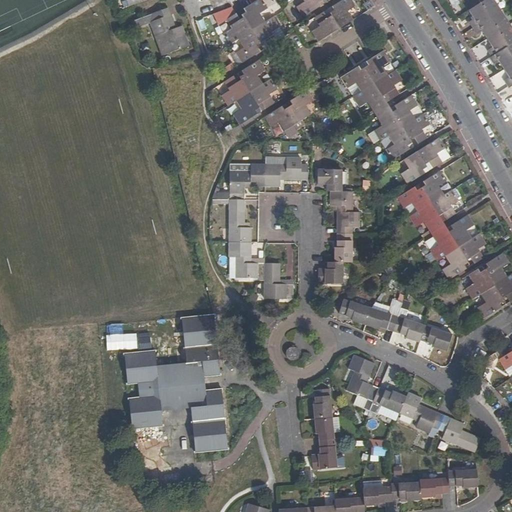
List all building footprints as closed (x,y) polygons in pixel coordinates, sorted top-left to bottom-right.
[(262,0),(257,0),(244,9),(246,12),(241,15),(243,17),(239,20),(236,14),(226,20),(231,28),(223,33),(230,44),(238,39),(243,47),(235,52),(241,63),(259,52),(257,48),(261,45),(259,43),(264,40),(268,46),(277,41),(272,32),(280,27),(273,16),(265,21),(259,13),(267,8),(262,0)] [(295,7),(302,18),(319,6),(317,3),(321,0),(327,0),(328,1),(329,0),(302,0),(303,2),(295,7)] [(318,42),(353,20),(347,11),(356,5),(352,0),(341,0),(332,6),(334,10),(329,13),(331,15),(327,18),(323,11),(313,18),(319,26),(311,31),(318,42)] [(483,0),(480,2),(469,9),(475,18),(470,22),(473,27),(500,9),(494,0),(483,0)] [(168,8),(141,17),(144,25),(150,23),(155,36),(161,34),(168,53),(189,46),(184,31),(177,34),(168,8)] [(500,9),(473,27),(478,35),(483,31),(487,38),(509,24),(500,9)] [(195,21),(199,31),(206,29),(203,18),(195,21)] [(511,27),(509,24),(487,38),(492,46),(488,49),(492,56),(511,42),(511,27)] [(511,42),(492,56),(490,57),(494,64),(499,61),(504,69),(511,63),(511,42)] [(360,91),(352,97),(359,107),(367,102),(381,126),(373,130),(380,141),(388,136),(393,145),(385,150),(392,160),(409,149),(407,146),(411,143),(409,140),(414,137),(418,144),(427,138),(422,129),(430,124),(423,114),(415,119),(409,110),(418,105),(411,95),(394,106),(396,110),(392,112),(384,99),(387,96),(390,100),(399,94),(394,85),(402,80),(395,69),(387,74),(382,66),(390,61),(383,50),(366,62),(368,65),(360,70),(357,67),(340,78),(347,89),(355,83),(360,91)] [(232,114),(239,125),(257,114),(255,110),(259,108),(257,105),(261,102),(265,109),(274,103),(269,94),(277,89),(270,78),(262,84),(257,75),(265,70),(258,60),(237,73),(241,80),(237,82),(233,75),(224,81),(229,90),(221,95),(227,106),(236,101),(241,109),(232,114)] [(347,89),(352,97),(360,91),(355,83),(347,89)] [(307,90),(298,95),(289,101),(292,104),(283,110),(281,106),(263,117),(270,128),(278,123),(284,131),(311,114),(305,106),(314,100),(307,90)] [(445,148),(438,137),(403,160),(408,168),(400,174),(407,184),(424,173),(422,170),(426,167),(425,164),(429,161),(433,168),(442,162),(437,154),(445,148)] [(307,180),(307,165),(300,165),(300,158),(285,158),(285,164),(265,164),(265,187),(279,187),(280,180),(282,180),(307,180)] [(265,187),(265,164),(230,164),(229,199),(244,200),(244,195),(244,187),(265,187)] [(330,185),(330,191),(341,191),(341,170),(317,169),(317,184),(330,185)] [(416,190),(413,186),(396,197),(403,208),(411,203),(416,212),(409,217),(415,227),(423,222),(438,245),(430,250),(436,261),(444,255),(450,264),(442,269),(448,280),(465,269),(463,265),(468,263),(466,260),(470,257),(474,264),(483,258),(478,249),(486,244),(479,234),(471,239),(466,230),(474,225),(467,214),(450,225),(453,229),(448,231),(440,219),(445,216),(447,219),(456,213),(450,205),(458,200),(452,189),(443,194),(438,186),(446,181),(439,170),(422,181),(424,185),(416,190)] [(337,210),(336,234),(352,234),(352,227),(359,227),(359,212),(352,212),(352,191),(341,191),(330,191),(330,206),(333,206),(333,210),(337,210)] [(244,200),(229,199),(229,242),(251,242),(251,227),(243,227),(244,200)] [(334,262),(342,262),(352,262),(352,234),(336,234),(336,247),(334,247),(334,262)] [(251,242),(229,242),(228,257),(235,257),(235,278),(257,278),(257,281),(264,280),(263,263),(250,263),(251,242)] [(509,302),(511,300),(511,272),(506,276),(502,268),(509,263),(502,253),(485,263),(488,267),(479,273),(477,269),(468,275),(473,283),(465,288),(472,299),(480,294),(485,302),(477,307),(484,318),(501,307),(499,303),(503,300),(502,297),(505,295),(509,302)] [(325,269),(324,269),(324,284),(342,284),(342,262),(334,262),(327,262),(327,269),(325,269)] [(279,263),(263,263),(264,280),(264,299),(293,298),(293,284),(279,284),(279,263)] [(350,320),(365,325),(371,308),(343,299),(338,314),(351,317),(350,320)] [(380,327),(393,331),(398,317),(371,308),(365,325),(379,330),(380,327)] [(220,374),(214,313),(181,317),(185,362),(156,365),(154,349),(124,353),(127,384),(137,383),(139,396),(128,397),(131,429),(162,426),(161,410),(190,407),(195,453),(227,450),(221,388),(205,389),(204,377),(220,375),(220,374)] [(404,338),(419,343),(420,340),(425,325),(398,317),(393,331),(406,335),(404,338)] [(453,334),(425,325),(420,340),(433,344),(433,347),(447,351),(453,334)] [(301,354),(300,352),(299,349),(298,347),(295,346),(293,346),(290,346),(288,347),(286,349),(285,352),(284,354),(285,357),(287,359),(289,361),(291,362),(294,362),(296,361),(298,359),(300,357),(301,354)] [(511,351),(498,360),(505,370),(511,365),(511,377),(510,378),(511,381),(511,351)] [(372,401),(379,387),(367,382),(375,364),(355,355),(349,369),(355,372),(347,391),(372,401)] [(372,401),(399,413),(406,397),(393,391),(392,392),(379,387),(372,401)] [(438,430),(444,415),(420,404),(422,399),(408,393),(406,397),(399,413),(419,421),(416,427),(430,433),(433,427),(438,430)] [(313,405),(315,419),(332,417),(330,396),(316,397),(316,405),(313,405)] [(475,452),(481,438),(462,429),(464,424),(444,415),(438,430),(445,432),(442,438),(475,452)] [(319,434),(319,440),(320,447),(335,446),(332,417),(315,419),(316,435),(319,434)] [(335,446),(320,447),(321,454),(312,455),(313,470),(337,468),(335,446)] [(214,483),(214,469),(189,468),(189,483),(214,483)] [(478,487),(476,469),(447,471),(448,478),(448,486),(463,486),(463,488),(478,487)] [(420,480),(420,482),(421,498),(436,497),(436,494),(449,493),(448,486),(448,478),(420,480)] [(391,484),(391,486),(392,499),(407,498),(407,501),(421,499),(421,498),(420,482),(391,484)] [(363,488),(363,498),(364,506),(379,505),(379,503),(392,502),(392,499),(391,486),(363,488)] [(335,499),(335,506),(335,511),(364,511),(364,506),(363,498),(335,499)] [(269,511),(270,510),(249,503),(246,511),(269,511)]
